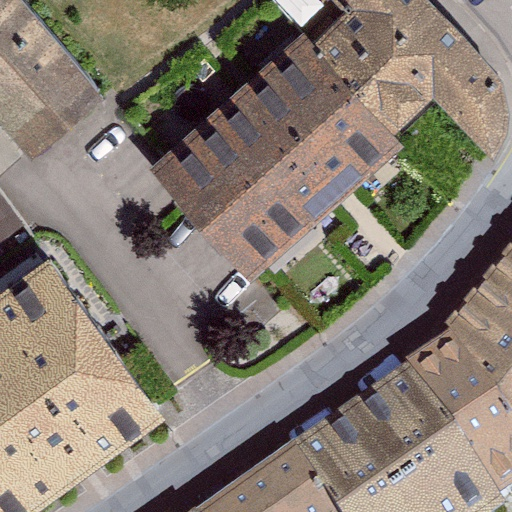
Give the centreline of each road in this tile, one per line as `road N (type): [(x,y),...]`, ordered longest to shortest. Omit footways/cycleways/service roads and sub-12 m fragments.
road 1 (residential): [(511,211),(228,442),(125,511)]
road 2 (unknown): [(273,406),(49,144)]
